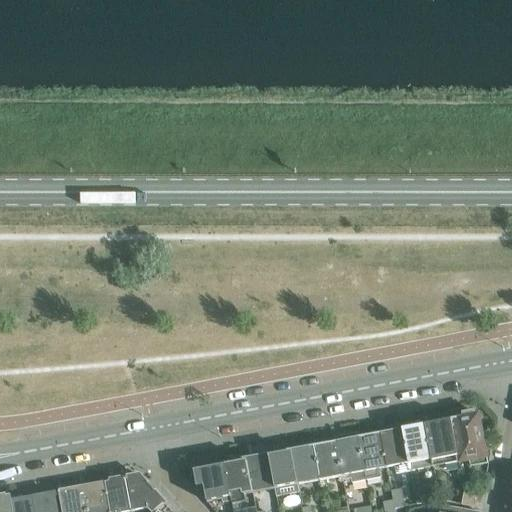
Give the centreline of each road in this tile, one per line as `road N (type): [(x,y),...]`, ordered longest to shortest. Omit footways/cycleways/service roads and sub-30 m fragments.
road 1 (tertiary): [(154,427),(511,362)]
road 2 (secondary): [(0,192),(281,192)]
road 3 (secondary): [(511,192),(281,192)]
road 4 (tertiary): [(0,454),(154,427)]
